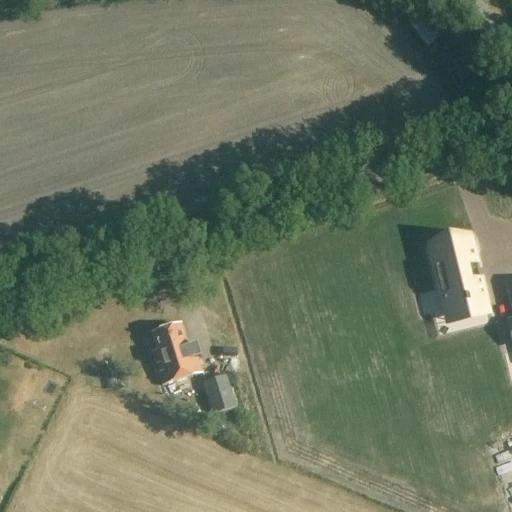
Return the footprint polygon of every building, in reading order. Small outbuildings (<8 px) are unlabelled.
[(511,74),(511,32),(511,30),(489,41),(507,77),(511,74)] [(461,71),(456,75),(462,83),(467,80),(461,71)] [(453,252),(452,245),(430,250),(445,310),(466,305),(466,307),(472,306),(472,304),(483,301),(470,248),(453,252)] [(183,326),(153,336),(158,352),(154,353),(164,386),(203,374),(198,359),(202,358),(198,347),(190,349),(183,326)] [(204,385),(213,416),(236,409),(227,377),(204,385)]
